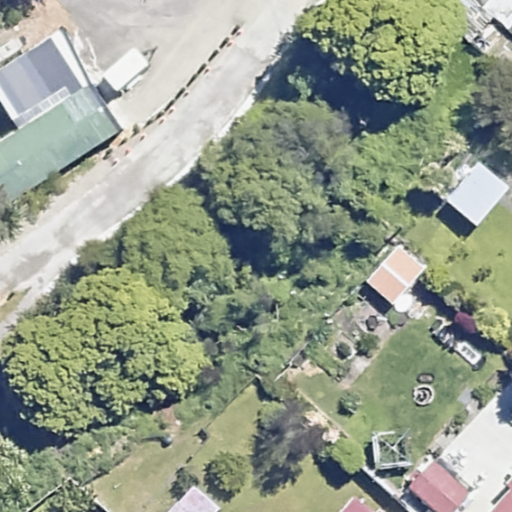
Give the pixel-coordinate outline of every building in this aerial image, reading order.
[(124,131),(60,29),(0,66),(0,105),(46,180),(124,131)] [(509,180),(477,155),(446,196),(478,221),(509,180)] [(427,265),(393,232),(357,269),(391,302),(427,265)] [(511,511),(511,479),(507,485),(511,489),(490,511),(511,511)] [(210,511),(217,506),(191,483),(164,511),(210,511)] [(383,511),(380,509),(377,511),(370,511),(354,497),(340,511),(383,511)]
